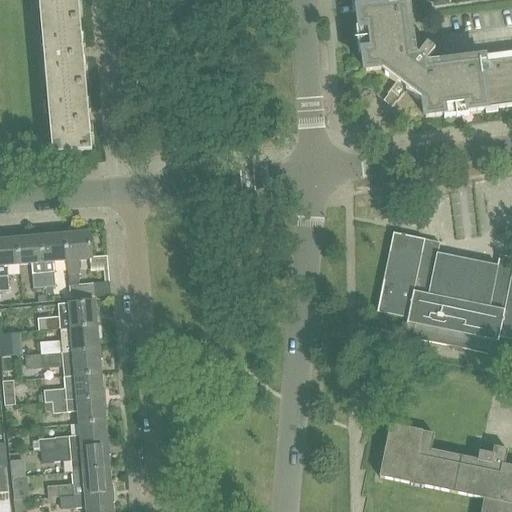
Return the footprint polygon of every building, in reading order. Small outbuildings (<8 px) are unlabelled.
[(78,0),(40,0),(40,4),(42,26),(81,23),(78,0)] [(398,102),(397,104),(398,104),(406,94),(413,99),(413,98),(417,102),(423,101),(425,120),(511,108),(511,54),(430,65),(427,63),(434,54),(426,48),(419,57),(416,55),(409,0),(355,0),(355,2),(351,3),(353,14),(357,14),(359,31),(355,32),(359,56),(363,56),(365,74),(384,71),(384,77),(395,85),(387,96),(388,97),(390,95),(398,102)] [(86,87),(81,23),(42,26),(48,90),(86,87)] [(92,151),(90,123),(86,87),(48,90),(52,133),(54,154),(84,151),(92,151)] [(88,232),(64,234),(67,261),(69,286),(79,286),(76,260),(91,259),(88,232)] [(40,237),(44,273),(45,287),(55,286),(53,262),(67,261),(64,234),(40,237)] [(394,235),(377,315),(406,321),(403,338),(495,358),(499,340),(511,342),(511,258),(499,256),(497,268),(423,252),(425,241),(405,237),(405,236),(400,235),(400,236),(394,235)] [(40,237),(16,239),(18,265),(31,264),(32,274),(44,273),(40,237)] [(16,239),(0,240),(0,291),(8,290),(6,266),(18,265),(16,239)] [(45,287),(44,273),(32,274),(33,288),(45,287)] [(79,286),(69,286),(70,299),(94,297),(93,284),(79,286)] [(38,332),(59,330),(97,327),(95,302),(57,306),(59,318),(37,320),(38,332)] [(39,344),(40,355),(48,355),(99,350),(97,327),(59,330),(60,342),(39,344)] [(99,350),(48,355),(40,355),(41,368),(63,366),(64,378),(102,375),(99,350)] [(1,359),(2,373),(12,372),(11,358),(1,359)] [(104,399),(102,375),(64,378),(65,390),(43,392),(44,404),(76,401),(104,399)] [(77,413),(78,425),(106,423),(104,399),(76,401),(44,404),(45,413),(53,412),(53,415),(77,413)] [(38,441),(39,452),(41,452),(108,446),(106,423),(78,425),(79,437),(38,441)] [(511,511),(511,468),(505,467),(508,451),(495,448),(493,456),(482,453),(480,453),(478,462),(431,452),(434,436),(390,427),(379,478),(485,500),(482,511),(511,511)] [(108,446),(41,452),(42,464),(53,463),(70,462),(71,473),(83,472),(110,470),(108,446)] [(24,459),(9,460),(11,476),(25,475),(24,459)] [(59,487),(60,499),(112,494),(110,470),(83,472),(71,473),(72,486),(59,487)] [(59,487),(47,488),(48,500),(60,499),(59,487)] [(61,511),(86,509),(86,511),(113,511),(112,494),(60,499),(61,511)]
